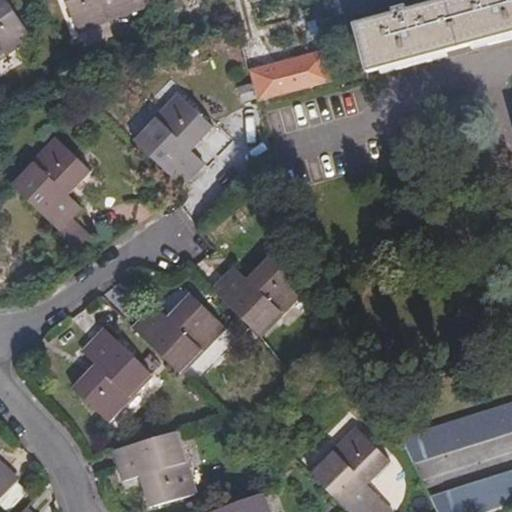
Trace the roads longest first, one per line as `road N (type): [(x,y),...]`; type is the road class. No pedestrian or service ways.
road 1 (residential): [(165,233),(0,339)]
road 2 (residential): [(75,511),(70,481),(0,391)]
